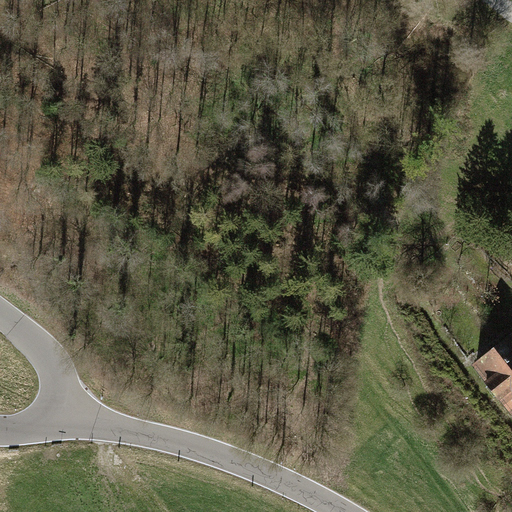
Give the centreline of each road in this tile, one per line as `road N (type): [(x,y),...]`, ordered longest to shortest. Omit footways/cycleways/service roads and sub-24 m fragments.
road 1 (tertiary): [(341,511),(245,465),(55,414)]
road 2 (tertiary): [(55,414),(58,369),(0,311)]
